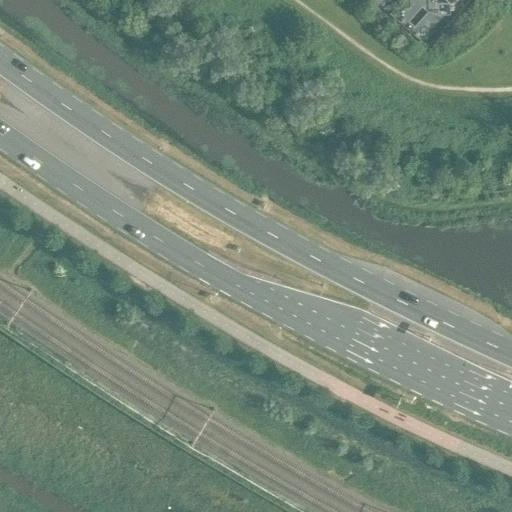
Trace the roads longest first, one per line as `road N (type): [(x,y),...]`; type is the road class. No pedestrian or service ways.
road 1 (primary): [(511,353),(253,223),(0,59)]
road 2 (primary): [(0,132),(220,276),(411,378),(511,421)]
